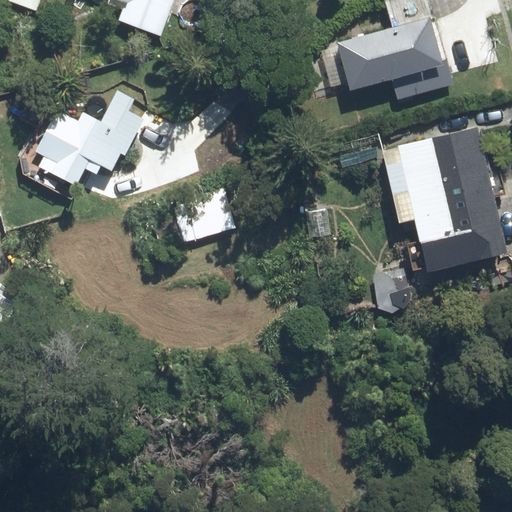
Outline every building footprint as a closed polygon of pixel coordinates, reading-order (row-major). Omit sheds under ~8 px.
[(37,0),(12,0),(35,8),(37,0)] [(130,0),(124,17),(163,32),(175,0),(130,0)] [(441,61),(430,18),(346,41),(357,83),(441,61)] [(128,148),(144,119),(129,111),(135,100),(123,94),(106,125),(86,115),(82,123),(59,111),(40,147),(50,152),(45,162),(78,179),(91,154),(114,166),(125,146),(128,148)] [(504,248),(474,130),(404,148),(434,266),(504,248)] [(404,267),(371,272),(378,312),(410,307),(404,267)]
